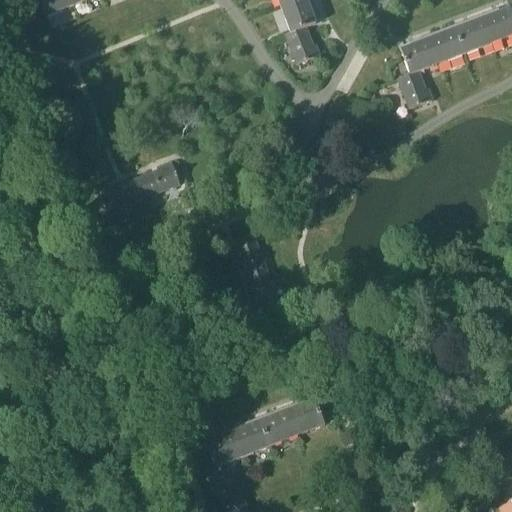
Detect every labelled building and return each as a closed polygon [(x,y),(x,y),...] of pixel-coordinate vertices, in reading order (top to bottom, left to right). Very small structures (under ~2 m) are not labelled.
[(73,10),(68,0),(37,0),(46,22),(73,10)] [(97,0),(68,0),(73,10),(97,0)] [(290,34),(305,29),(319,24),(309,0),(299,0),(280,7),(290,34)] [(511,19),(508,8),(480,18),(491,46),(511,38),(511,19)] [(480,18),(453,29),(463,57),(491,46),(480,18)] [(290,34),(284,36),(295,66),(319,58),(315,46),(312,47),(305,29),(290,34)] [(425,39),(436,67),(463,57),(453,29),(443,32),(439,34),(425,39)] [(436,67),(425,39),(398,49),(408,77),(418,74),(436,67)] [(408,77),(397,82),(408,112),(432,103),(428,92),(425,93),(418,74),(408,77)] [(138,180),(146,200),(179,188),(171,165),(155,171),(156,174),(138,180)] [(112,213),(146,200),(138,180),(120,187),(119,185),(104,190),(112,213)] [(248,284),(267,277),(254,244),(233,252),(238,267),(241,266),(248,284)] [(267,277),(248,284),(255,302),(252,303),(258,319),(279,311),(267,277)] [(196,434),(200,433),(208,429),(188,376),(176,380),(196,434)] [(312,399),(285,410),(296,438),(324,427),(312,399)] [(285,410),(258,421),(269,449),(296,438),(285,410)] [(244,426),(231,431),(242,460),(252,456),(269,449),(258,421),(247,425),(244,426)] [(203,442),(214,470),(231,463),(231,464),(242,460),(231,431),(203,442)] [(231,463),(214,470),(209,472),(222,505),(241,498),(234,480),(237,478),(231,464),(231,463)] [(246,511),(241,498),(222,505),(224,511),(246,511)]
